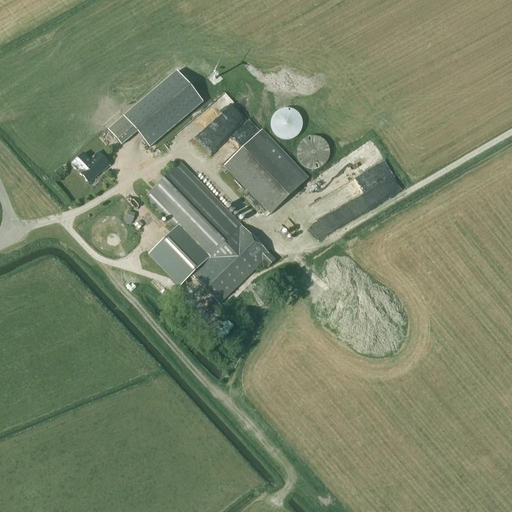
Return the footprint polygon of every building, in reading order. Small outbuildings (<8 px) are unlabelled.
[(202,103),(176,72),(108,130),(120,146),(136,133),(149,149),(202,103)] [(219,117),(235,100),(226,92),(211,109),(219,117)] [(273,116),(285,141),(305,131),(294,106),(273,116)] [(307,181),(262,132),(224,167),(270,216),(307,181)] [(302,155),(304,168),(332,165),(329,136),(308,139),(310,154),(302,155)] [(336,186),(372,164),(364,151),(329,173),(336,186)] [(110,165),(98,153),(89,161),(83,154),(71,166),(78,172),(77,173),(89,184),(100,173),(101,174),(110,165)] [(275,261),(180,163),(143,199),(174,230),(149,254),(180,286),(190,276),(219,305),(262,263),(267,269),(275,261)] [(131,210),(127,218),(134,222),(139,214),(131,210)] [(217,320),(204,332),(210,338),(223,327),(217,320)]
